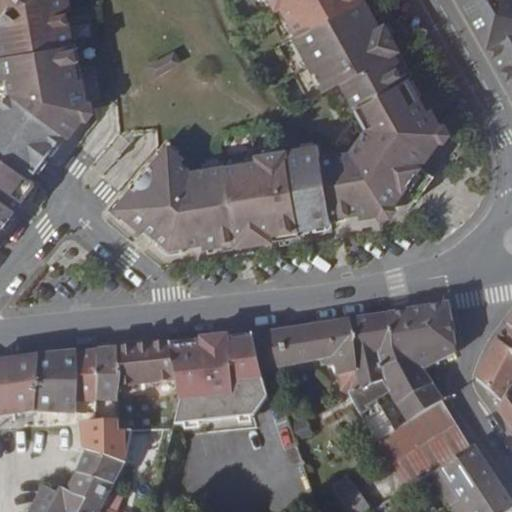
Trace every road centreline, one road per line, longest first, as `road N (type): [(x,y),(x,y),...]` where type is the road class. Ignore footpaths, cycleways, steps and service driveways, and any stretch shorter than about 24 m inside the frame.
road 1 (tertiary): [(0,337),(399,287),(511,249)]
road 2 (tertiary): [(511,255),(462,373),(465,403),(511,465)]
road 3 (tertiary): [(511,134),(438,0)]
